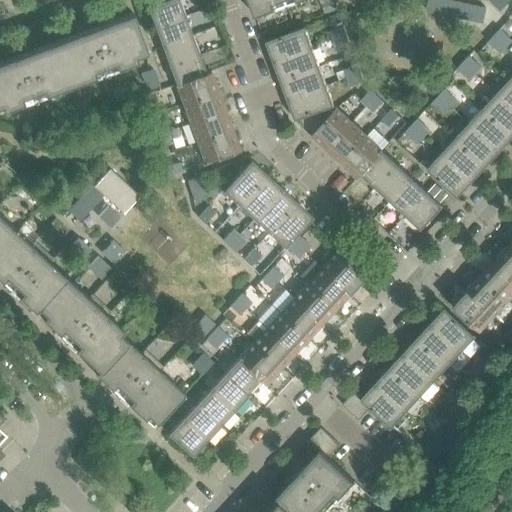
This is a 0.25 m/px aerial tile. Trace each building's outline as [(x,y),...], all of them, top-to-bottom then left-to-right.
[(184,16),(178,0),(164,0),(146,7),(154,27),(184,16)] [(297,0),(248,0),(255,16),(275,9),(273,2),(278,0),(295,0),(295,1),(297,0)] [(468,11),(478,0),(466,0),(462,5),(468,11)] [(474,16),(486,4),(481,0),(478,0),(468,11),(474,16)] [(500,10),(509,0),(492,0),(491,1),(500,10)] [(485,27),(497,14),(492,9),(480,21),(485,27)] [(148,56),(132,12),(101,24),(99,19),(75,28),(76,33),(59,39),(63,52),(75,83),(95,76),(93,71),(113,62),(115,68),(148,56)] [(491,32),(503,19),(497,14),(485,27),(491,32)] [(191,35),(184,16),(154,27),(161,46),(191,35)] [(312,45),(305,27),(266,41),(273,60),(312,45)] [(347,35),(344,27),(329,32),(332,40),(347,35)] [(468,45),(480,32),(474,27),(462,39),(468,45)] [(511,41),(511,40),(500,29),(495,36),(507,47),(511,41)] [(474,50),(486,38),(480,32),(468,45),(474,50)] [(198,53),(191,35),(161,46),(168,65),(198,53)] [(349,42),(347,35),(332,40),(335,48),(349,42)] [(507,47),(495,36),(489,42),(501,53),(507,47)] [(75,83),(63,52),(59,39),(29,50),(27,45),(3,54),(5,59),(0,60),(0,110),(25,101),(23,95),(42,87),(45,94),(75,83)] [(320,66),(312,45),(273,60),(280,81),(320,66)] [(205,72),(198,53),(168,65),(175,84),(205,72)] [(481,67),(472,59),(469,56),(463,62),(476,74),(481,67)] [(476,74),(463,62),(458,69),(470,80),(476,74)] [(360,73),(358,65),(344,70),(346,78),(360,73)] [(327,86),(320,66),(280,81),(287,100),(327,86)] [(156,77),(153,70),(141,74),(144,82),(156,77)] [(210,70),(205,72),(175,84),(182,103),(217,90),(210,70)] [(363,81),(360,73),(346,78),(349,86),(363,81)] [(159,85),(156,77),(144,82),(147,90),(159,85)] [(511,78),(497,93),(511,106),(511,78)] [(132,95),(127,83),(112,88),(117,101),(132,95)] [(76,91),(74,85),(67,87),(69,94),(76,91)] [(334,106),(327,86),(287,100),(295,120),(299,118),(302,126),(311,134),(336,107),(334,106)] [(458,101),(445,89),(439,95),(452,107),(458,101)] [(224,109),(217,90),(182,103),(189,122),(224,109)] [(368,105),(377,96),(370,90),(362,100),(368,105)] [(157,100),(154,92),(142,97),(145,105),(157,100)] [(511,106),(497,93),(482,108),(511,135),(511,106)] [(452,107),(439,95),(433,102),(446,113),(452,107)] [(374,111),(383,101),(377,96),(368,105),(374,111)] [(142,110),(138,98),(121,104),(125,116),(142,110)] [(326,149),(352,122),(336,107),(311,134),(326,149)] [(511,137),(511,135),(482,108),(469,123),(499,151),(511,137)] [(231,129),(224,109),(189,122),(196,141),(231,129)] [(390,125),(398,115),(391,109),(383,118),(390,125)] [(430,131),(417,120),(411,126),(424,137),(430,131)] [(342,163),(367,136),(352,122),(326,149),(342,163)] [(168,131),(165,123),(153,127),(156,135),(168,131)] [(499,151),(469,123),(455,138),(486,166),(499,151)] [(424,137),(411,126),(406,132),(418,143),(424,137)] [(239,149),(231,129),(196,141),(204,162),(239,149)] [(170,139),(168,131),(156,135),(158,143),(170,139)] [(361,174),(382,150),(367,136),(342,163),(358,178),(361,174)] [(486,166),(455,138),(441,153),(471,181),(486,166)] [(375,187),(397,164),(382,150),(361,174),(375,187)] [(471,181),(441,153),(427,169),(457,197),(471,181)] [(238,205),(266,174),(250,160),(223,190),(238,205)] [(182,171),(179,162),(168,167),(171,175),(182,171)] [(390,201),(412,177),(397,164),(375,187),(390,201)] [(93,186),(122,213),(139,196),(109,168),(93,186)] [(253,219),(281,188),(266,174),(238,205),(253,219)] [(427,192),(428,192),(412,177),(390,201),(406,215),(427,192)] [(88,188),(82,195),(93,205),(99,198),(88,188)] [(268,232),(296,202),(281,188),(253,219),(268,232)] [(421,229),(443,206),(428,192),(427,192),(406,215),(421,229)] [(82,195),(75,202),(86,212),(93,205),(82,195)] [(75,202),(69,209),(80,220),(86,212),(75,202)] [(284,247),(312,216),(296,202),(268,232),(284,247)] [(120,217),(107,206),(98,216),(110,228),(120,217)] [(204,223),(214,212),(208,206),(198,217),(204,223)] [(73,227),(80,220),(69,209),(62,217),(73,227)] [(65,276),(49,261),(53,258),(33,240),(30,244),(7,223),(0,230),(0,279),(0,280),(5,275),(21,290),(17,295),(33,310),(37,306),(65,276)] [(229,246),(239,235),(233,229),(223,240),(229,246)] [(245,240),(239,235),(229,246),(235,251),(245,240)] [(90,249),(77,237),(67,248),(80,260),(90,249)] [(310,246),(300,237),(295,243),(305,252),(310,246)] [(112,263),(124,250),(113,240),(101,253),(112,263)] [(305,252),(295,243),(289,249),(299,258),(305,252)] [(511,248),(508,245),(494,261),(511,276),(511,248)] [(250,265),(260,255),(254,249),(244,259),(250,265)] [(362,276),(335,251),(321,268),(347,293),(362,276)] [(110,268),(98,256),(88,267),(100,279),(110,268)] [(511,296),(511,276),(494,261),(481,275),(508,301),(511,296)] [(282,276),(273,267),(267,273),(277,282),(282,276)] [(347,293),(321,268),(307,283),(334,307),(347,293)] [(277,282),(267,273),(262,279),(271,288),(277,282)] [(508,301),(481,275),(467,290),(494,316),(508,301)] [(121,328),(106,314),(109,310),(91,293),(88,297),(72,283),(65,276),(37,306),(44,313),(41,317),(57,332),(62,327),(78,343),(74,347),(89,362),(118,332),(121,328)] [(334,307),(307,283),(293,297),(320,322),(334,307)] [(494,316),(467,290),(452,306),(480,332),(494,316)] [(251,302),(242,294),(236,300),(246,308),(251,302)] [(320,322),(293,297),(279,312),(307,337),(320,322)] [(246,308),(236,300),(230,306),(240,315),(246,308)] [(476,336),(445,307),(430,323),(461,352),(476,336)] [(307,337),(279,312),(266,327),(293,352),(307,337)] [(214,323),(204,314),(198,321),(208,330),(214,323)] [(208,330),(198,321),(192,327),(202,336),(208,330)] [(461,352),(430,323),(416,338),(447,367),(461,352)] [(227,336),(218,327),(212,333),(222,342),(227,336)] [(293,352),(266,327),(252,342),(279,367),(293,352)] [(511,331),(509,329),(503,336),(511,343),(511,331)] [(183,392),(159,370),(162,366),(143,348),(140,352),(118,332),(89,362),(97,369),(94,373),(110,388),(115,383),(131,398),(127,403),(152,426),(183,392)] [(222,342),(212,333),(206,339),(216,348),(222,342)] [(447,367),(416,338),(403,353),(433,382),(447,367)] [(279,367),(252,342),(237,357),(261,380),(264,383),(279,367)] [(212,362),(202,353),(197,359),(207,368),(212,362)] [(433,382),(403,353),(388,368),(420,397),(433,382)] [(261,380),(237,357),(224,372),(247,394),(261,380)] [(491,368),(480,358),(475,365),(486,374),(491,368)] [(207,368),(197,359),(191,365),(201,374),(207,368)] [(486,374),(475,365),(469,371),(480,380),(486,374)] [(420,397),(388,368),(375,383),(406,412),(420,397)] [(247,394),(224,372),(210,388),(233,409),(247,394)] [(406,412),(375,383),(361,399),(353,392),(342,404),(359,420),(370,408),(391,427),(406,412)] [(233,409),(210,388),(195,403),(220,424),(233,409)] [(464,397),(454,388),(447,395),(458,404),(464,397)] [(220,424),(195,403),(181,418),(205,440),(220,424)] [(205,440),(181,418),(167,433),(191,455),(205,440)] [(325,511),(332,505),(354,481),(329,457),(340,445),(321,427),(310,440),(320,449),(307,464),(303,461),(285,480),(289,484),(275,498),(279,502),(272,509),(274,511),(325,511)]
